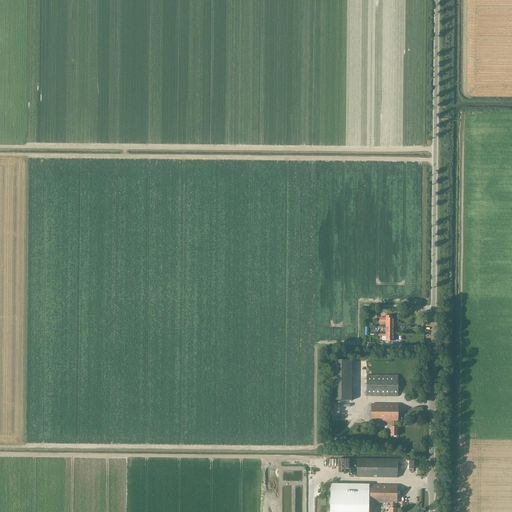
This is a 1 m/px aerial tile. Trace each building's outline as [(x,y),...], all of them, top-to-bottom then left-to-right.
[(393,326),(393,319),(391,319),(391,316),(385,316),(385,317),(379,317),(379,321),(386,321),(386,326),(393,326)] [(386,341),(393,341),(393,333),(386,333),(379,333),(379,336),(386,336),(386,341)] [(351,361),(331,361),(331,401),(351,401),(351,361)] [(366,375),(366,396),(398,396),(398,375),(366,375)] [(387,427),(391,427),(390,436),(397,436),(397,422),(398,422),(398,404),(371,404),(371,422),(387,422),(387,427)] [(356,459),(356,477),(397,478),(397,460),(356,459)] [(370,503),(375,503),(390,503),(390,508),(389,508),(389,511),(395,511),(396,508),(395,508),(395,503),(397,503),(397,485),(370,485),(370,491),(370,503)] [(370,491),(330,491),(329,511),(374,511),(375,503),(370,503),(370,491)]
